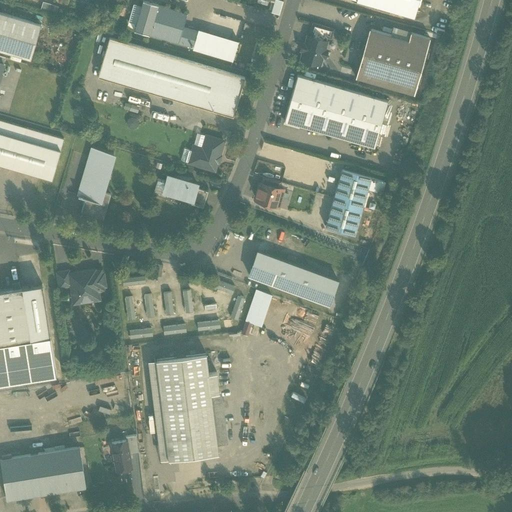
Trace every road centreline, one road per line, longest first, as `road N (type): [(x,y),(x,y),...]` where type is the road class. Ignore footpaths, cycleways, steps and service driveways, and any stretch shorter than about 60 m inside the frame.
road 1 (primary): [(300,511),(420,230),(492,0)]
road 2 (residential): [(0,225),(155,251),(186,252),(206,239),(253,145),(298,0)]
road 3 (residential): [(161,511),(431,472)]
